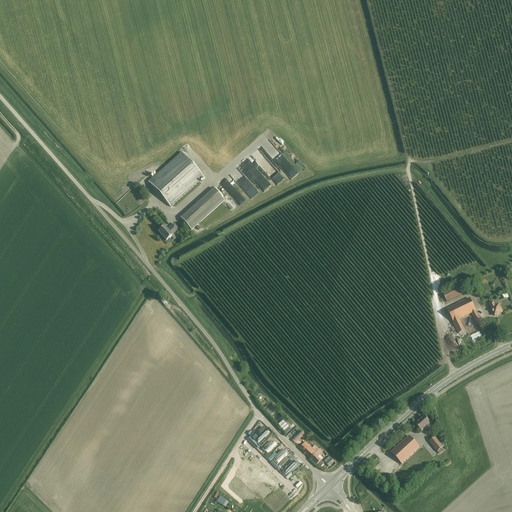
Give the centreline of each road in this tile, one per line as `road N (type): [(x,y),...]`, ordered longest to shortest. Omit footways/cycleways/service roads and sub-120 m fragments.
road 1 (unclassified): [(316,473),(0,96)]
road 2 (secondary): [(359,456),(445,381),(511,345)]
